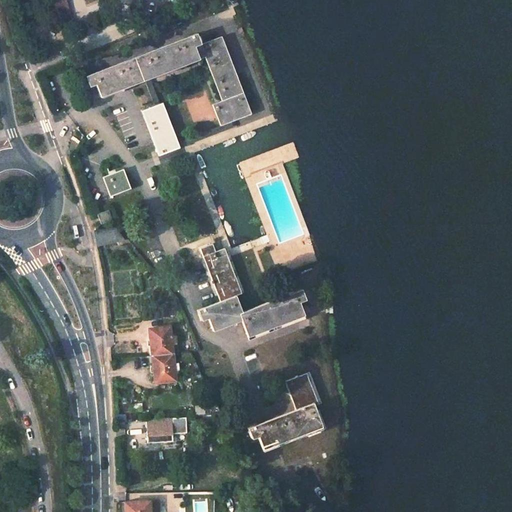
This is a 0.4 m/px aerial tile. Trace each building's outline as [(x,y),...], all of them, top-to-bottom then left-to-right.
[(69,16),(64,0),(48,0),(54,20),(69,16)] [(27,2),(20,5),(25,17),(32,14),(27,2)] [(189,36),(193,47),(200,44),(195,34),(189,36)] [(95,85),(100,97),(144,80),(149,78),(197,60),(193,47),(189,36),(91,74),(95,85)] [(204,57),(221,101),(242,92),(221,37),(200,44),(193,47),(197,60),(204,57)] [(84,76),(88,87),(95,85),(91,74),(84,76)] [(144,80),(154,106),(159,104),(149,78),(144,80)] [(212,105),(220,125),(230,121),(250,114),(242,92),(221,101),(212,105)] [(141,111),(157,155),(178,147),(169,122),(167,118),(162,103),(159,104),(154,106),(141,111)] [(176,142),(178,147),(232,128),(230,121),(220,125),(176,142)] [(102,177),(109,196),(129,188),(122,169),(102,177)] [(97,215),(101,224),(110,220),(107,211),(97,215)] [(108,228),(117,242),(126,240),(115,227),(108,228)] [(92,231),(96,247),(117,242),(108,228),(92,231)] [(207,318),(212,331),(240,320),(246,337),(302,315),(297,302),(293,292),(241,312),(235,295),(240,293),(229,263),(226,255),(223,248),(214,252),(211,244),(199,249),(219,301),(203,307),(207,318)] [(293,292),(297,302),(304,300),(300,290),(293,292)] [(196,310),(201,321),(207,318),(203,307),(196,310)] [(147,329),(150,356),(171,353),(170,344),(175,344),(174,335),(170,336),(168,326),(147,329)] [(181,352),(182,362),(194,361),(190,351),(181,352)] [(150,356),(153,384),(175,381),(173,371),(178,370),(177,362),(173,362),(171,353),(150,356)] [(257,437),(262,450),(276,444),(320,427),(311,403),(316,401),(305,373),(285,381),(295,410),(253,426),(257,437)] [(288,402),(262,409),(264,417),(290,409),(288,402)] [(141,403),(128,404),(128,411),(141,410),(141,403)] [(209,406),(212,415),(220,414),(216,406),(209,406)] [(170,417),(170,433),(186,432),(185,416),(170,417)] [(145,418),(146,441),(171,439),(170,433),(170,417),(145,418)] [(248,432),(251,439),(257,437),(253,426),(246,428),(248,432)] [(233,438),(237,445),(251,439),(248,432),(233,438)] [(123,500),(123,511),(147,511),(147,499),(123,500)] [(147,499),(147,511),(158,511),(158,499),(147,499)]
